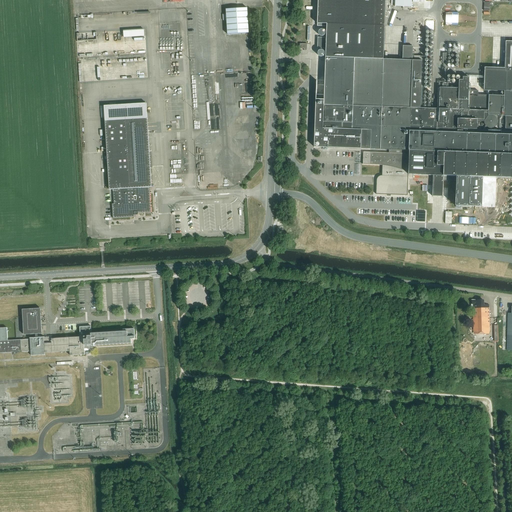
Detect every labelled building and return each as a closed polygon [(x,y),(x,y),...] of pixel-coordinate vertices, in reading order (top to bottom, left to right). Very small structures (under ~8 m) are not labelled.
[(420,9),(420,0),(396,0),(396,8),(420,9)] [(249,33),(247,8),(226,10),(227,34),(249,33)] [(417,151),(417,163),(422,163),(427,163),(427,159),(437,159),(437,152),(438,152),(439,152),(444,152),(443,176),(455,177),(466,177),(477,178),(489,178),(500,178),(501,154),(509,154),(511,154),(511,132),(467,131),(467,130),(477,130),(477,122),(484,122),(485,123),(485,124),(485,125),(486,126),(487,127),(489,128),(490,128),(491,128),(492,128),(493,128),(494,127),(495,127),(496,126),(496,125),(497,124),(497,123),(497,122),(497,120),(497,119),(496,118),(495,117),(493,116),(493,115),(498,115),(498,116),(504,116),(506,116),(505,129),(511,128),(511,68),(510,68),(508,68),(485,68),(485,76),(484,90),(504,91),(504,96),(489,95),(488,111),(477,110),(472,110),(468,110),(468,100),(469,90),(460,90),(459,90),(459,88),(440,88),(439,109),(437,109),(432,109),(430,109),(420,108),(411,108),(412,60),(402,60),(384,59),(383,59),(374,59),(375,26),(327,24),(326,57),(324,105),(323,123),(323,128),(352,130),(351,149),(361,149),(370,149),(380,150),(389,150),(389,153),(371,152),(370,164),(370,165),(378,165),(385,166),(388,166),(392,167),(392,170),(396,170),(396,168),(405,171),(409,172),(408,172),(409,154),(409,151),(417,151)] [(427,94),(432,94),(432,65),(426,65),(426,90),(421,90),(421,106),(427,106),(427,94)] [(146,104),(104,106),(109,190),(113,189),(114,204),(112,204),(113,218),(135,217),(135,214),(138,213),(151,213),(150,191),(150,187),(151,187),(146,104)] [(425,222),(426,211),(417,211),(417,222),(425,222)] [(483,305),(483,301),(472,301),(472,305),(473,305),(474,331),(489,331),(489,305),(483,305)] [(0,353),(4,353),(5,353),(11,352),(13,352),(16,352),(30,351),(32,351),(32,355),(31,355),(31,356),(45,355),(45,354),(44,354),(44,352),(52,351),(52,352),(53,352),(53,351),(70,350),(70,355),(85,355),(84,349),(92,348),(92,347),(92,346),(132,343),(131,339),(135,339),(134,329),(123,329),(123,330),(123,331),(91,333),(91,332),(91,326),(79,327),(80,337),(79,337),(79,338),(69,338),(65,339),(52,339),(52,340),(50,340),(44,341),(43,337),(38,338),(38,334),(42,334),(41,309),(23,310),(23,317),(24,335),(36,334),(36,338),(30,338),(31,338),(31,339),(29,339),(21,340),(19,340),(19,339),(19,340),(16,340),(15,340),(8,340),(7,328),(0,327),(0,353)]
